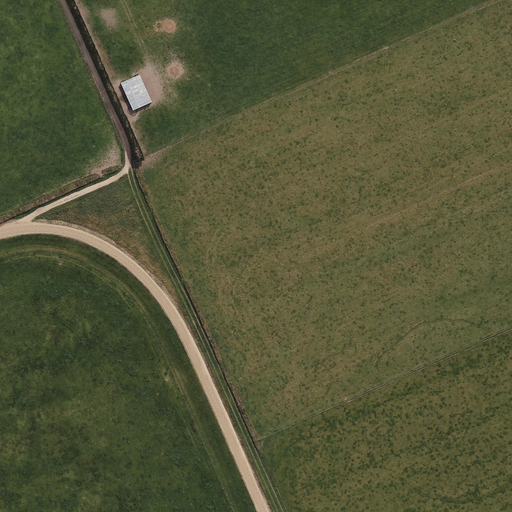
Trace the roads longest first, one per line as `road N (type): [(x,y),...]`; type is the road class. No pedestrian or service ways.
road 1 (track): [(16,229),(98,242),(162,297),(263,511)]
road 2 (track): [(16,229),(121,174),(128,159),(61,0)]
